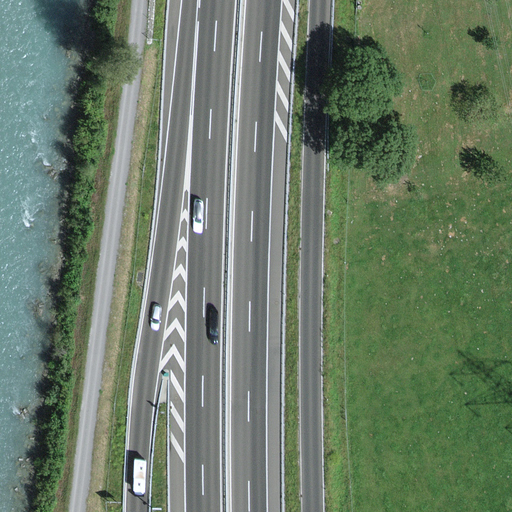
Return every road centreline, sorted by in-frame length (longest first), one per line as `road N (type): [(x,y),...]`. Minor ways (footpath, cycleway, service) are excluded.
road 1 (motorway): [(202,0),(185,59),(138,511)]
road 2 (track): [(140,0),(77,511)]
road 3 (motorway): [(218,0),(203,511)]
road 4 (motorway): [(249,511),(264,0)]
road 5 (motorway): [(313,511),(310,262),(320,0)]
